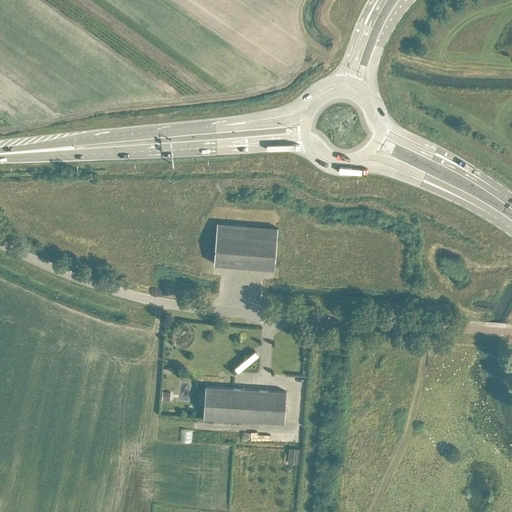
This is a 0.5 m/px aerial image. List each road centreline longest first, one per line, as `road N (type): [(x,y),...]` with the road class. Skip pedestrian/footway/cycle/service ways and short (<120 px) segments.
road 1 (unclassified): [(472,329),(180,307),(61,272),(0,244)]
road 2 (primary): [(76,147),(233,145)]
road 3 (primary): [(226,124),(76,147)]
road 4 (primary): [(309,150),(337,170),(375,166),(439,187)]
road 5 (primary): [(335,80),(294,109),(226,124)]
